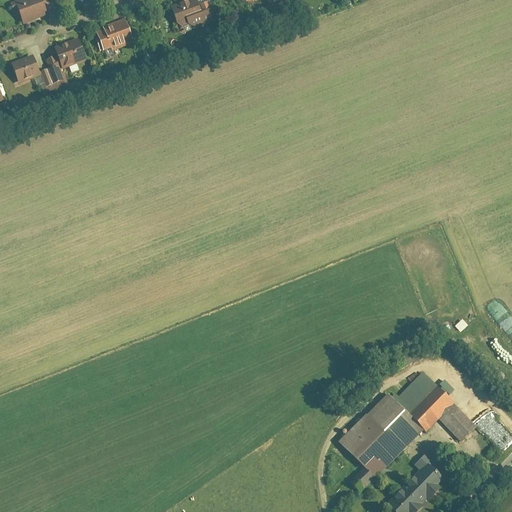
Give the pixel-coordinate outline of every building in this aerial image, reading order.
[(23,25),(48,16),(43,2),(41,0),(20,0),(10,4),(13,13),(18,11),(23,25)] [(196,0),(189,0),(172,7),(179,25),(193,28),(218,19),(211,2),(199,7),(196,0)] [(125,19),(104,27),(105,30),(112,49),(112,51),(134,43),(125,19)] [(112,49),(105,30),(97,33),(104,52),(112,49)] [(57,56),(62,70),(87,61),(78,39),(54,48),(57,56)] [(33,55),(11,64),(19,85),(41,77),(39,73),(33,55)] [(48,70),(53,86),(66,81),(62,70),(57,56),(47,60),(50,69),(48,70)] [(48,70),(39,73),(41,77),(45,89),(53,86),(48,70)] [(454,326),(460,332),(467,326),(461,319),(454,326)] [(442,356),(447,359),(456,345),(451,341),(442,356)] [(390,394),(337,446),(362,471),(348,485),(362,499),(437,426),(461,450),(482,429),(424,371),(395,399),(390,394)] [(486,417),(474,396),(465,401),(470,410),(470,409),(474,415),(479,412),(482,419),(486,417)] [(421,475),(382,511),(419,511),(453,480),(428,453),(414,467),(421,475)]
